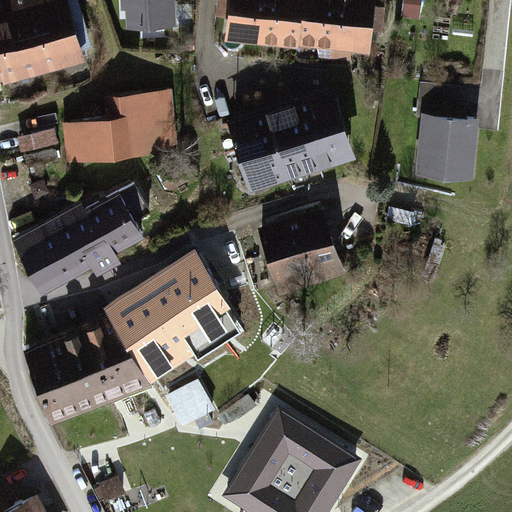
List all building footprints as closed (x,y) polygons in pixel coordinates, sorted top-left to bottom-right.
[(0,0),(0,51),(7,79),(46,69),(28,0),(0,0)] [(28,0),(46,69),(89,58),(87,53),(95,51),(81,0),(28,0)] [(128,25),(178,24),(177,0),(122,0),(122,18),(128,17),(128,25)] [(268,0),(231,0),(228,34),(249,36),(249,45),(263,47),(264,38),(268,0)] [(304,0),(268,0),(264,38),(300,42),(304,0)] [(340,0),(304,0),(300,42),(322,44),(320,56),(335,58),(340,0)] [(377,0),(340,0),(335,58),(354,60),(355,48),(372,49),(374,30),(385,31),(388,5),(377,4),(377,0)] [(425,0),(407,0),(405,18),(424,20),(425,0)] [(198,52),(198,38),(183,38),(184,52),(198,52)] [(426,109),(470,114),(464,88),(424,83),(421,108),(426,109)] [(336,84),(301,96),(324,166),(359,154),(336,84)] [(64,123),(69,164),(182,151),(175,90),(106,98),(109,118),(64,123)] [(301,96),(266,107),(289,177),(324,166),(301,96)] [(266,107),(231,119),(236,134),(228,137),(239,171),(247,168),(254,189),(289,177),(266,107)] [(470,114),(426,109),(419,170),(477,176),(484,116),(470,114)] [(57,128),(20,138),(24,154),(61,145),(57,128)] [(61,163),(58,151),(40,155),(43,167),(61,163)] [(161,171),(176,196),(203,180),(188,155),(161,171)] [(118,250),(144,236),(136,222),(152,213),(137,185),(121,193),(119,190),(88,207),(83,198),(15,235),(47,293),(101,264),(105,273),(125,262),(118,250)] [(327,207),(295,217),(316,286),(348,275),(327,207)] [(392,207),(391,220),(418,221),(418,208),(392,207)] [(285,296),(316,286),(295,217),(263,227),(285,296)] [(170,265),(110,307),(114,313),(157,374),(199,345),(187,328),(234,295),(232,292),(236,289),(209,251),(205,254),(197,243),(168,263),(170,265)] [(114,313),(27,345),(54,420),(159,381),(157,374),(114,313)] [(307,347),(276,324),(261,344),(292,367),(307,347)] [(219,409),(203,381),(172,398),(188,426),(219,409)] [(250,395),(223,414),(231,425),(258,407),(250,395)] [(228,491),(261,511),(323,511),(358,456),(280,407),(228,491)] [(122,475),(104,484),(111,499),(129,490),(122,475)] [(2,478),(0,478),(0,511),(53,511),(42,488),(13,502),(2,478)]
